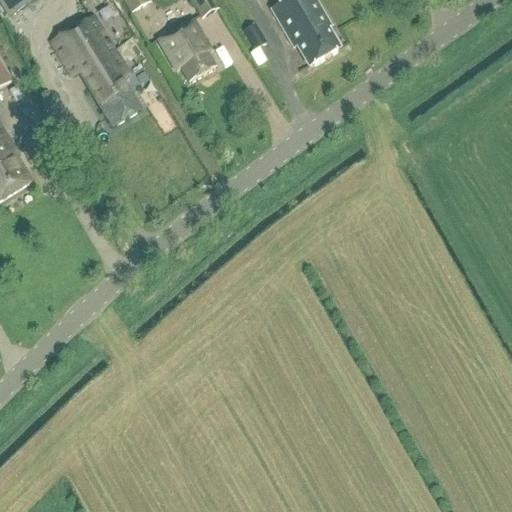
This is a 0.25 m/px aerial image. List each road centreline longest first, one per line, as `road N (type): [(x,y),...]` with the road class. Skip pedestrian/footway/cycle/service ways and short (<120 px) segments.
road 1 (unclassified): [(0,396),(96,299),(181,230),(497,0)]
road 2 (unknown): [(145,259),(40,57),(36,33),(54,0)]
